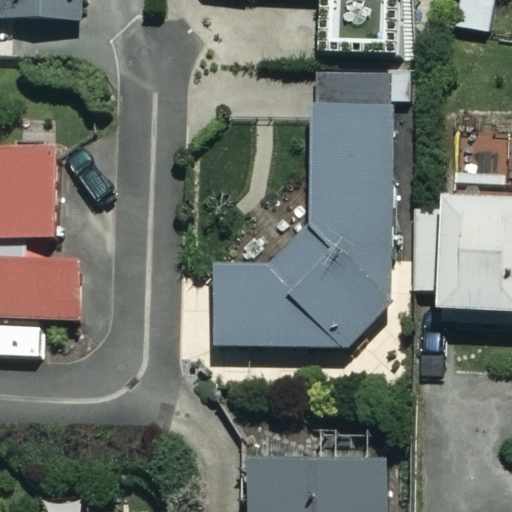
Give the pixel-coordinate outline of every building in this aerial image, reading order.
[(0,0),(0,21),(89,26),(90,0),(0,0)] [(330,0),(328,61),(413,64),(414,0),(330,0)] [(503,0),(467,0),(466,41),(502,42),(503,0)] [(406,84),(327,83),(325,231),(283,275),(229,274),(228,353),(355,354),(404,304),(406,84)] [(0,323),(95,324),(94,156),(0,156),(0,323)] [(511,210),(426,207),(422,296),(457,298),(456,329),(511,331),(511,210)] [(409,511),(410,425),(261,424),(260,511),(409,511)]
